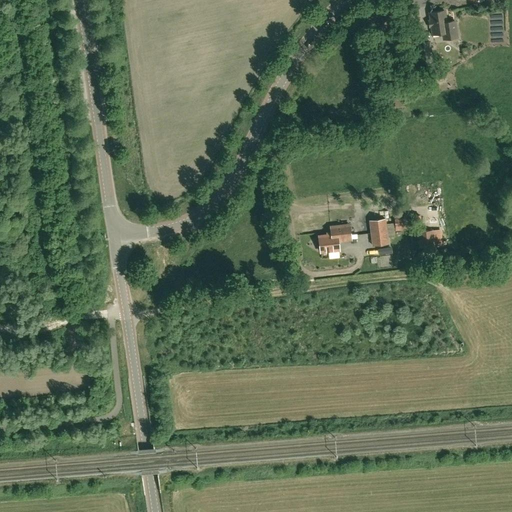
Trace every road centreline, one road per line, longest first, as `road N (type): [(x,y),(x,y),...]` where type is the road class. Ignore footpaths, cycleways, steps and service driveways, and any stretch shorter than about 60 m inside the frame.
road 1 (track): [(126,316),(422,272),(457,263),(498,234)]
road 2 (tertiary): [(115,235),(186,224),(221,195),(288,72),(345,0)]
road 3 (tertiary): [(154,511),(115,235)]
road 4 (tertiary): [(115,235),(79,0)]
